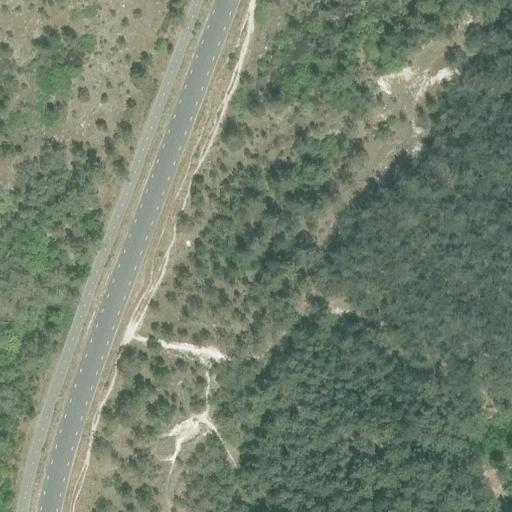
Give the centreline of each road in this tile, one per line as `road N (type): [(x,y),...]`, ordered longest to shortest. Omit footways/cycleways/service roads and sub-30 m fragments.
road 1 (unknown): [(72,511),(162,229),(252,0)]
road 2 (tertiary): [(48,511),(73,416),(227,0)]
road 3 (unknown): [(128,334),(162,269),(245,40),(250,6)]
